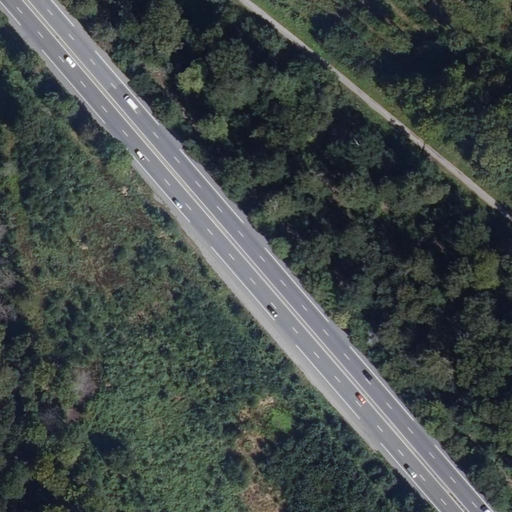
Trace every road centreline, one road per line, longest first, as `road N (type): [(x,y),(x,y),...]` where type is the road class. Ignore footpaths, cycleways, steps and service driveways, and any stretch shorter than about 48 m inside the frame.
road 1 (motorway): [(480,511),(38,0)]
road 2 (motorway): [(8,0),(450,511)]
road 3 (track): [(511,220),(238,0)]
